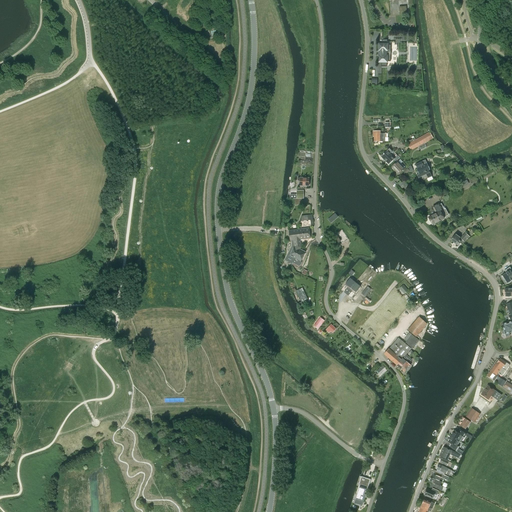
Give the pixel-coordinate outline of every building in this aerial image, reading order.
[(378,55),(378,62),(381,62),(381,66),(386,67),(386,66),(386,62),(388,62),(388,61),(390,61),(390,55),(391,55),(391,54),(390,54),(390,53),(391,53),(391,52),(390,52),(391,45),(388,45),(388,44),(387,44),(387,41),(387,40),(381,40),(381,44),(379,44),(378,50),(379,50),(379,55),(378,55)] [(388,141),(388,137),(385,137),(385,133),(381,134),(381,131),(374,131),(374,137),(375,137),(375,142),(388,141)] [(408,144),(411,150),(419,146),(424,143),(426,142),(433,138),(430,133),(430,132),(418,139),(414,141),(408,144)] [(389,149),(381,156),(389,165),(395,159),(390,153),(392,151),(389,149)] [(391,167),(398,174),(404,168),(400,164),(402,162),(400,160),(398,162),(397,161),(391,167)] [(421,161),(415,164),(417,169),(416,169),(419,175),(429,170),(430,170),(428,164),(423,166),(421,161)] [(419,175),(417,175),(420,182),(432,176),(429,170),(419,175)] [(444,219),(443,218),(446,217),(439,204),(433,207),(436,214),(428,217),(432,225),(444,219)] [(298,230),(299,239),(300,240),(310,238),(309,228),(298,230)] [(299,239),(298,230),(289,231),(290,241),(293,240),(299,239)] [(461,242),(463,243),(464,242),(466,238),(468,239),(469,237),(465,233),(461,238),(455,234),(451,240),(458,246),(461,242)] [(289,255),(286,261),(292,264),(292,263),(293,263),(293,262),(295,259),(299,249),(300,250),(300,249),(301,247),(300,240),(293,240),(294,247),(290,256),(289,255)] [(293,262),(293,263),(299,266),(299,265),(300,265),(301,263),(301,261),(305,252),(300,249),(300,250),(299,249),(295,259),(293,262)] [(506,273),(502,275),(507,283),(511,280),(511,270),(510,267),(504,270),(506,273)] [(346,294),(355,283),(349,279),(345,285),(348,287),(344,292),(346,294)] [(355,283),(346,294),(348,296),(352,291),(355,293),(360,287),(355,283)] [(403,285),(399,288),(400,290),(404,294),(408,290),(403,285)] [(367,286),(361,294),(365,297),(371,289),(367,286)] [(297,290),(302,301),(308,298),(303,288),(297,290)] [(317,328),(320,329),(325,320),(321,317),(319,320),(316,324),(315,323),(313,326),(317,328)] [(408,331),(416,337),(419,333),(427,324),(419,317),(408,331)] [(504,330),(502,331),(502,333),(505,334),(506,337),(510,336),(509,333),(511,332),(511,321),(502,324),(504,330)] [(330,324),(325,330),(329,333),(331,331),(332,333),(336,329),(332,325),(332,326),(330,324)] [(416,344),(419,341),(409,333),(404,340),(406,342),(405,343),(412,348),(414,345),(415,343),(416,344)] [(384,354),(392,361),(406,345),(398,338),(384,354)] [(406,345),(392,361),(405,372),(411,365),(408,363),(411,359),(409,358),(406,355),(411,349),(406,345)] [(492,369),(498,373),(502,376),(509,366),(509,365),(499,358),(492,369)] [(383,365),(377,371),(379,373),(385,367),(383,365)] [(497,374),(498,373),(492,369),(487,376),(494,381),(496,378),(499,380),(497,383),(502,387),(506,381),(498,376),(498,375),(497,374)] [(511,394),(511,385),(507,382),(503,387),(509,391),(509,392),(511,394)] [(481,394),(488,399),(491,395),(493,397),(498,400),(502,396),(497,392),(487,385),(484,390),(483,391),(482,393),(481,394)] [(472,408),(466,417),(474,422),(480,414),(472,408)] [(465,418),(460,425),(465,429),(467,427),(468,426),(468,425),(470,422),(465,418)] [(452,434),(451,436),(459,441),(461,442),(464,438),(465,436),(466,434),(460,430),(458,432),(455,430),(454,433),(453,432),(452,434)] [(456,445),(459,441),(451,436),(449,439),(448,442),(451,444),(449,447),(456,451),(458,446),(456,445)] [(443,447),(439,456),(448,460),(450,454),(459,458),(460,455),(452,450),(452,451),(443,447)] [(441,458),(439,462),(447,466),(450,467),(453,468),(455,466),(455,465),(452,463),(449,462),(441,458)] [(452,471),(448,469),(439,464),(436,469),(446,474),(449,476),(452,471)] [(431,478),(430,482),(432,482),(430,487),(432,488),(433,487),(441,491),(443,487),(440,485),(442,482),(443,479),(447,480),(449,477),(435,471),(432,477),(431,478)] [(353,502),(350,510),(360,511),(361,511),(364,505),(362,505),(368,489),(366,488),(366,489),(360,487),(360,486),(355,502),(353,502)] [(426,489),(424,494),(432,498),(433,498),(435,499),(436,500),(438,495),(437,494),(439,491),(432,488),(431,491),(426,489)] [(434,503),(431,502),(424,499),(422,503),(418,511),(426,511),(427,511),(428,510),(430,511),(432,508),(434,503)]
